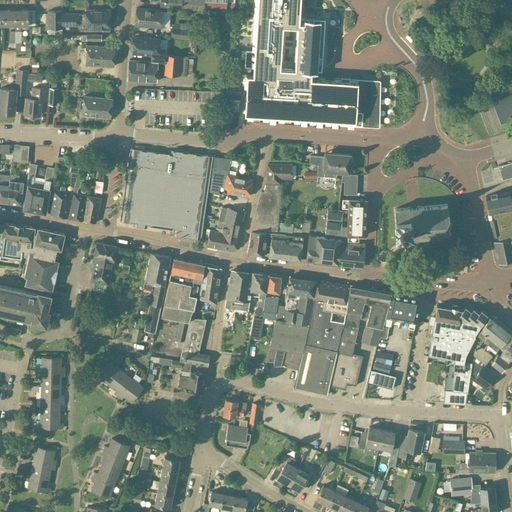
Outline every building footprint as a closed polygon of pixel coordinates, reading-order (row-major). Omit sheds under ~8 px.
[(160,0),(160,7),(184,8),(184,0),(160,0)] [(226,10),(227,8),(226,0),(205,0),(205,9),(226,10)] [(245,67),(254,67),(254,75),(248,74),(246,114),(341,120),(341,124),(377,127),(377,121),(379,83),(374,82),(351,81),(351,78),(342,77),(342,80),(312,78),(312,71),(322,72),(326,19),(300,18),(301,0),(258,0),(255,50),(246,50),(245,67)] [(162,28),(163,10),(136,8),(135,26),(162,28)] [(3,10),(3,25),(15,25),(15,10),(3,10)] [(15,44),(15,50),(16,50),(22,50),(22,25),(28,25),(28,11),(28,10),(16,10),(15,10),(15,25),(15,30),(15,43),(15,44)] [(86,10),(86,13),(79,13),(63,13),(63,11),(47,11),(47,29),(63,29),(63,27),(78,26),(78,29),(86,29),(86,30),(110,29),(110,10),(86,10)] [(171,27),(171,37),(202,39),(203,30),(190,28),(171,27)] [(134,37),(132,53),(152,55),(151,61),(157,62),(164,62),(165,54),(166,54),(166,50),(159,49),(160,39),(134,37)] [(87,51),(86,59),(86,65),(114,66),(115,47),(87,46),(87,51)] [(164,74),(180,75),(181,55),(166,54),(165,54),(164,62),(164,74)] [(157,62),(151,61),(129,59),(128,80),(156,82),(157,62)] [(16,68),(15,89),(27,91),(28,81),(28,74),(29,69),(16,68)] [(43,75),(28,74),(28,81),(42,83),(43,75)] [(511,84),(486,94),(489,100),(493,99),(501,122),(511,117),(511,84)] [(0,88),(0,93),(0,112),(14,114),(16,94),(15,94),(15,89),(0,88)] [(47,100),(48,89),(33,88),(33,98),(26,98),(25,115),(40,116),(41,100),(47,100)] [(57,105),(58,88),(49,88),(48,104),(57,105)] [(84,96),(84,98),(77,98),(76,110),(82,111),(82,116),(111,118),(112,99),(84,96)] [(0,143),(0,152),(11,153),(11,143),(0,143)] [(14,145),(13,161),(19,162),(21,145),(14,145)] [(21,145),(19,162),(28,163),(29,146),(21,145)] [(171,155),(131,149),(120,221),(133,223),(133,225),(147,227),(148,221),(174,225),(173,235),(200,239),(212,157),(172,151),(171,155)] [(325,153),(325,156),(310,155),(309,163),(318,165),(317,176),(317,179),(336,180),(336,178),(336,177),(336,175),(337,175),(338,174),(341,175),(341,172),(349,172),(349,169),(351,168),(352,167),(353,165),(353,163),(352,161),(352,159),(350,158),(350,155),(325,153)] [(73,157),(70,172),(78,173),(81,159),(73,157)] [(511,161),(498,166),(502,180),(511,177),(511,161)] [(30,163),(28,175),(26,186),(28,186),(23,209),(33,211),(37,187),(38,181),(34,180),(37,164),(30,163)] [(267,184),(281,184),(281,178),(280,178),(280,176),(291,176),(292,164),(280,164),(280,165),(268,165),(268,164),(267,184)] [(38,181),(37,187),(33,211),(45,213),(50,190),(49,190),(51,180),(54,167),(47,166),(45,179),(44,182),(38,181)] [(252,179),(227,174),(228,171),(213,167),(210,192),(219,193),(219,187),(225,188),(225,187),(228,187),(227,192),(248,196),(252,179)] [(0,201),(8,203),(9,181),(10,172),(0,171),(0,201)] [(344,175),(344,194),(356,195),(357,174),(344,175)] [(73,194),(68,218),(83,221),(87,196),(76,194),(78,187),(80,187),(82,177),(77,176),(73,194)] [(22,182),(9,181),(8,203),(21,204),(22,196),(21,196),(22,182)] [(96,181),(96,183),(95,192),(99,192),(102,193),(102,192),(103,182),(96,181)] [(260,191),(255,209),(252,228),(277,231),(278,231),(278,232),(292,233),(293,224),(278,222),(281,184),(267,184),(265,184),(263,192),(260,191)] [(61,187),(60,191),(52,190),(47,214),(68,218),(73,194),(65,192),(65,188),(61,187)] [(501,253),(497,253),(496,254),(498,260),(511,257),(511,202),(511,197),(511,190),(496,194),(497,198),(492,199),(491,195),(485,196),(488,211),(492,210),(493,215),(489,216),(492,233),(497,232),(498,237),(493,238),(495,249),(500,248),(501,253)] [(87,196),(83,221),(95,223),(101,199),(87,196)] [(365,199),(358,198),(342,198),(342,207),(349,207),(348,226),(348,240),(359,240),(359,234),(364,234),(364,235),(365,235),(365,233),(366,217),(366,200),(367,200),(367,199),(365,198),(365,199)] [(449,231),(453,231),(452,223),(448,223),(446,204),(420,207),(408,208),(395,209),(398,244),(441,240),(450,239),(449,231)] [(221,212),(219,220),(217,228),(222,229),(222,232),(238,236),(240,225),(241,225),(243,216),(245,211),(222,206),(221,212)] [(328,209),(325,235),(325,237),(309,236),(306,260),(362,266),(364,244),(347,242),(348,240),(348,226),(341,226),(342,210),(328,209)] [(34,228),(18,225),(3,223),(3,225),(0,224),(0,233),(1,234),(0,243),(0,259),(7,260),(8,255),(20,257),(21,254),(27,255),(28,250),(33,251),(25,284),(51,290),(53,282),(54,282),(57,270),(56,270),(58,261),(56,261),(59,249),(60,249),(64,234),(38,228),(36,234),(33,233),(34,228)] [(285,249),(284,257),(300,259),(302,242),(302,236),(301,236),(302,229),(296,228),(295,235),(286,234),(284,234),(285,249)] [(217,248),(220,232),(210,230),(207,246),(217,248)] [(251,230),(248,245),(265,248),(267,237),(267,232),(251,230)] [(238,236),(222,232),(220,232),(217,248),(235,252),(238,236)] [(268,232),(267,232),(267,237),(271,237),(269,248),(268,248),(268,251),(267,250),(267,255),(284,257),(285,249),(284,234),(268,232)] [(117,251),(115,250),(116,246),(97,242),(94,258),(95,259),(113,262),(114,257),(115,258),(117,257),(117,252),(117,251)] [(265,248),(248,245),(247,254),(264,255),(265,248)] [(159,268),(155,284),(151,304),(150,304),(144,330),(149,331),(148,336),(154,338),(156,331),(155,331),(164,289),(163,285),(170,257),(150,253),(148,265),(159,268)] [(202,282),(204,264),(173,258),(169,280),(192,285),(193,281),(202,282)] [(113,262),(95,259),(91,281),(94,282),(93,289),(103,291),(104,284),(108,285),(113,262)] [(466,273),(466,260),(457,261),(458,273),(466,273)] [(204,264),(202,282),(199,299),(216,303),(221,268),(204,264)] [(144,284),(143,289),(151,291),(153,284),(155,284),(159,268),(148,265),(144,284)] [(250,289),(253,272),(230,269),(225,306),(248,308),(249,295),(250,289)] [(268,274),(253,272),(249,295),(261,296),(260,300),(258,300),(257,306),(254,309),(252,323),(249,337),(260,339),(264,318),(261,317),(258,317),(262,313),(262,310),(268,274)] [(281,276),(268,274),(262,310),(277,312),(277,306),(278,297),(269,296),(269,291),(279,292),(281,276)] [(276,319),(275,319),(266,360),(274,362),(274,364),(298,370),(302,356),(305,343),(312,302),(315,280),(289,276),(286,296),(287,297),(286,308),(277,306),(277,312),(276,319)] [(198,286),(192,285),(169,280),(161,316),(180,320),(176,339),(177,340),(175,347),(182,348),(188,323),(189,317),(190,318),(193,310),(198,286)] [(315,280),(312,302),(305,343),(336,349),(352,353),(360,319),(366,288),(351,285),(350,285),(350,286),(315,281),(315,280)] [(0,284),(0,313),(3,314),(3,311),(9,313),(9,315),(17,317),(18,315),(24,316),(23,319),(32,321),(31,323),(35,324),(35,323),(42,325),(46,326),(49,311),(47,311),(51,296),(38,293),(0,284)] [(366,288),(360,319),(366,320),(361,341),(377,345),(379,337),(391,292),(375,289),(375,290),(366,288)] [(391,292),(379,337),(387,338),(389,324),(391,324),(392,317),(410,320),(409,328),(410,328),(410,331),(413,332),(420,298),(391,292)] [(475,340),(476,336),(474,335),(487,314),(481,309),(479,312),(473,308),(471,311),(465,306),(463,309),(446,307),(436,305),(429,355),(456,359),(455,362),(472,363),(472,359),(474,357),(467,351),(474,341),(475,340)] [(475,340),(474,341),(467,351),(474,357),(485,365),(493,355),(488,351),(492,346),(496,350),(510,333),(489,316),(481,329),(480,329),(477,335),(476,336),(475,340)] [(136,322),(131,344),(133,345),(134,341),(140,342),(143,329),(140,329),(142,324),(136,322)] [(182,348),(180,361),(182,361),(191,363),(206,365),(205,366),(207,366),(209,355),(199,353),(205,327),(188,323),(182,348)] [(9,334),(20,336),(21,329),(11,327),(9,334)] [(502,351),(503,352),(511,358),(511,331),(500,346),(504,349),(502,351)] [(302,356),(298,370),(294,387),(327,395),(329,385),(342,388),(344,383),(355,385),(362,356),(352,353),(336,349),(305,343),(302,356)] [(511,358),(503,352),(499,356),(498,354),(491,364),(502,373),(511,358)] [(41,370),(64,371),(64,367),(60,367),(60,357),(41,357),(41,370)] [(158,364),(181,367),(182,361),(180,361),(172,360),(172,359),(159,357),(158,364)] [(472,363),(455,362),(451,392),(452,404),(465,404),(467,392),(469,378),(485,390),(494,377),(497,374),(485,365),(474,357),(472,359),(472,363)] [(108,385),(120,370),(109,361),(95,379),(99,382),(101,380),(108,385)] [(373,370),(389,374),(391,365),(375,362),(373,370)] [(41,370),(41,384),(60,385),(60,377),(64,377),(64,371),(41,370)] [(131,378),(120,370),(108,385),(116,391),(113,394),(117,396),(131,378)] [(180,375),(178,386),(188,388),(202,390),(204,375),(205,372),(190,370),(190,371),(189,371),(182,370),(181,375),(180,375)] [(142,387),(131,378),(117,396),(121,400),(123,397),(131,403),(142,387)] [(41,384),(40,399),(63,399),(63,395),(59,395),(60,385),(41,384)] [(63,399),(40,399),(40,413),(59,413),(59,405),(63,405),(63,399)] [(247,402),(237,401),(225,399),(223,415),(235,417),(236,415),(243,416),(243,412),(245,412),(247,402)] [(249,423),(257,424),(260,404),(252,402),(249,423)] [(59,413),(40,413),(40,428),(62,429),(63,423),(59,423),(59,413)] [(250,433),(247,432),(247,427),(227,425),(225,438),(226,438),(225,444),(235,446),(244,447),(247,447),(249,442),(250,433)] [(359,443),(358,443),(357,447),(358,447),(358,448),(365,449),(366,445),(378,447),(381,429),(369,427),(368,433),(361,431),(359,443)] [(401,434),(397,456),(396,462),(399,462),(400,457),(411,459),(412,451),(421,453),(425,431),(408,428),(407,435),(401,434)] [(381,429),(378,447),(390,450),(389,454),(397,455),(398,451),(391,449),(394,432),(381,429)] [(443,436),(443,440),(442,440),(442,453),(465,454),(465,440),(459,440),(460,436),(443,436)] [(105,445),(103,450),(124,458),(129,445),(112,438),(108,447),(105,445)] [(36,446),(33,460),(54,464),(55,460),(51,459),(53,450),(36,446)] [(124,458),(103,450),(101,454),(104,456),(101,464),(119,471),(124,458)] [(469,453),(469,463),(461,463),(461,474),(470,474),(470,471),(494,472),(494,453),(482,453),(482,450),(475,450),(475,453),(469,453)] [(141,465),(148,466),(150,453),(144,452),(141,465)] [(291,456),(287,458),(282,455),(275,468),(280,471),(276,477),(287,484),(296,469),(291,466),(293,464),(295,460),(294,458),(291,456)] [(164,457),(162,468),(177,472),(180,460),(164,457)] [(329,474),(335,462),(329,459),(323,471),(329,474)] [(33,460),(30,474),(48,477),(49,468),(53,469),(54,464),(33,460)] [(428,461),(427,469),(435,470),(437,462),(428,461)] [(94,471),(93,476),(114,484),(119,471),(101,464),(98,473),(94,471)] [(148,466),(141,465),(139,478),(145,479),(148,466)] [(355,476),(357,471),(345,466),(343,471),(355,476)] [(162,468),(159,481),(175,484),(177,472),(162,468)] [(307,475),(296,469),(287,484),(298,490),(302,484),(308,487),(315,474),(310,471),(307,475)] [(357,471),(355,476),(366,481),(368,476),(357,471)] [(48,477),(30,474),(27,488),(49,492),(50,487),(46,487),(48,477)] [(114,484),(93,476),(91,480),(94,482),(91,491),(108,498),(114,484)] [(377,478),(373,491),(379,493),(384,480),(383,480),(384,477),(380,476),(379,479),(377,478)] [(145,479),(139,478),(136,490),(142,491),(145,479)] [(409,478),(405,498),(417,500),(421,480),(409,478)] [(481,503),(496,502),(494,487),(480,488),(479,486),(471,487),(470,478),(450,480),(452,496),(480,493),(481,503)] [(159,481),(157,493),(172,496),(175,484),(159,481)] [(328,504),(334,491),(322,485),(316,499),(328,504)] [(142,491),(136,490),(134,503),(140,504),(141,499),(142,491)] [(220,507),(223,493),(211,491),(208,504),(220,507)] [(334,491),(328,504),(339,510),(345,496),(334,491)] [(400,505),(403,495),(402,495),(403,492),(399,491),(399,493),(398,493),(394,503),(400,505)] [(172,496),(157,493),(154,505),(169,508),(172,496)] [(223,493),(220,507),(232,509),(235,496),(223,493)] [(235,496),(232,509),(244,511),(247,498),(235,496)] [(351,511),(357,501),(345,496),(339,510),(344,511),(351,511)] [(377,500),(373,510),(377,511),(382,511),(385,503),(377,500)] [(365,511),(368,506),(357,501),(351,511),(365,511)] [(437,503),(429,501),(427,509),(434,511),(437,503)] [(481,503),(482,509),(471,510),(471,511),(496,511),(496,502),(481,503)]
